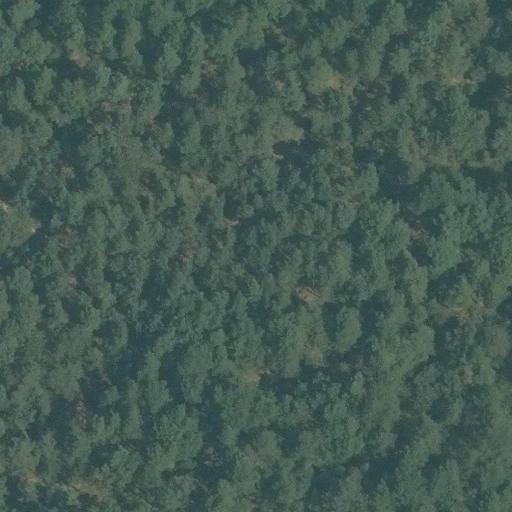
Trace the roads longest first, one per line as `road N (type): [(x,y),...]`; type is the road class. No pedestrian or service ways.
road 1 (track): [(0,501),(62,481),(90,381),(125,315),(174,263),(269,195),(371,152),(511,24)]
road 2 (track): [(0,177),(172,268),(430,511)]
